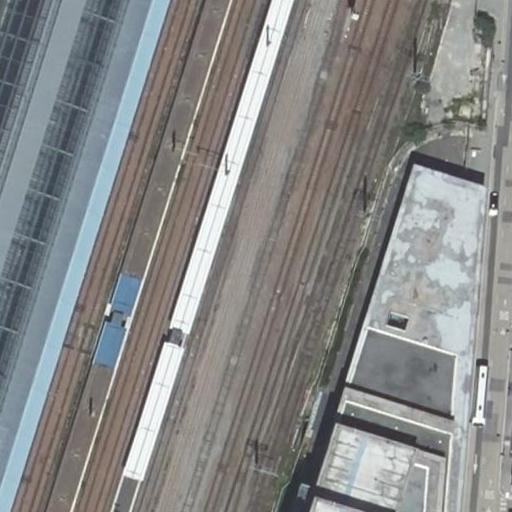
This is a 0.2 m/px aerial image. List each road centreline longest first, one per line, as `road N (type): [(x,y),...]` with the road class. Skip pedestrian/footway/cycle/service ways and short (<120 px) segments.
road 1 (residential): [(511,132),(495,327)]
road 2 (residential): [(495,327),(477,509)]
